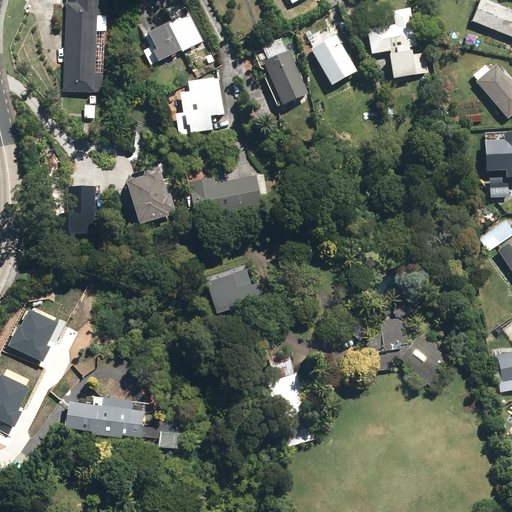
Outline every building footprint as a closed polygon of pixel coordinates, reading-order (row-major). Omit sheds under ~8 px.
[(65,0),(63,92),(94,93),(96,0),(65,0)] [(511,13),(478,2),(470,25),(511,39),(511,13)] [(391,83),(426,76),(421,52),(408,55),(407,49),(415,48),(409,10),(390,13),(393,26),(365,32),(369,57),(389,53),(390,58),(386,59),(391,83)] [(142,37),(155,65),(200,43),(186,15),(142,37)] [(335,38),(309,52),(329,89),(355,75),(335,38)] [(306,97),(287,54),(261,66),(280,109),(306,97)] [(511,87),(495,67),(474,84),(506,122),(511,117),(511,87)] [(222,116),(217,79),(188,84),(189,95),(175,97),(181,137),(210,132),(208,118),(222,116)] [(480,124),(481,116),(462,116),(462,123),(480,124)] [(511,134),(501,135),(502,143),(482,145),(483,175),(504,173),(505,182),(511,181),(511,134)] [(443,170),(440,152),(429,154),(433,172),(443,170)] [(121,185),(135,228),(170,217),(156,174),(121,185)] [(189,190),(195,222),(268,208),(261,176),(189,190)] [(54,231),(98,230),(97,187),(71,188),(71,212),(53,213),(54,231)] [(511,233),(504,223),(483,237),(511,279),(511,233)] [(205,284),(213,315),(256,303),(247,272),(205,284)] [(371,307),(378,346),(367,347),(371,373),(402,368),(431,387),(448,361),(415,339),(414,340),(404,342),(398,309),(421,306),(418,284),(388,289),(390,303),(371,307)] [(19,324),(9,345),(42,361),(50,346),(46,344),(57,323),(31,310),(22,326),(19,324)] [(265,360),(270,379),(292,373),(287,353),(265,360)] [(511,353),(494,357),(499,384),(511,381),(511,353)] [(0,420),(13,427),(21,412),(17,410),(28,389),(2,375),(0,379),(0,420)] [(269,385),(284,447),(311,440),(296,378),(269,385)] [(69,398),(65,431),(168,443),(172,410),(69,398)]
